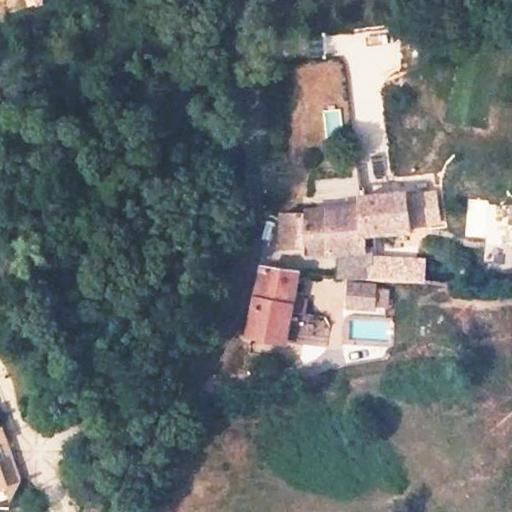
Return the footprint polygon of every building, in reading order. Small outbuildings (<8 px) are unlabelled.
[(19,4),(17,0),(0,0),(0,2),(2,9),(19,4)] [(407,241),(407,192),(377,195),(377,208),(281,218),(280,227),(276,240),(272,256),(354,250),(354,281),(430,290),(429,271),(378,254),(379,246),(407,241)] [(511,213),(495,210),(490,236),(507,240),(511,219),(511,213)] [(299,348),(319,276),(269,270),(266,280),(250,340),(248,342),(278,348),(299,348)] [(379,318),(379,296),(355,297),(355,319),(379,318)] [(0,501),(12,497),(20,482),(8,486),(0,465),(0,441),(6,440),(2,427),(0,427),(0,501)] [(0,465),(8,486),(20,482),(6,440),(0,441),(0,465)]
